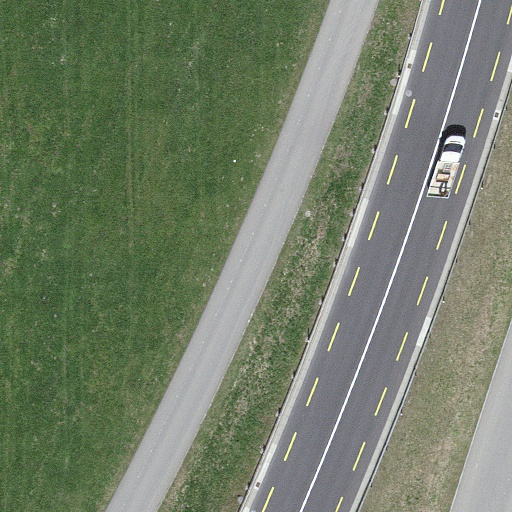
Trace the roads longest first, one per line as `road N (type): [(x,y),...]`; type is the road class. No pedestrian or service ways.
road 1 (primary): [(356,0),(312,132),(204,375),(128,511)]
road 2 (primary): [(300,511),(393,273),(479,0)]
